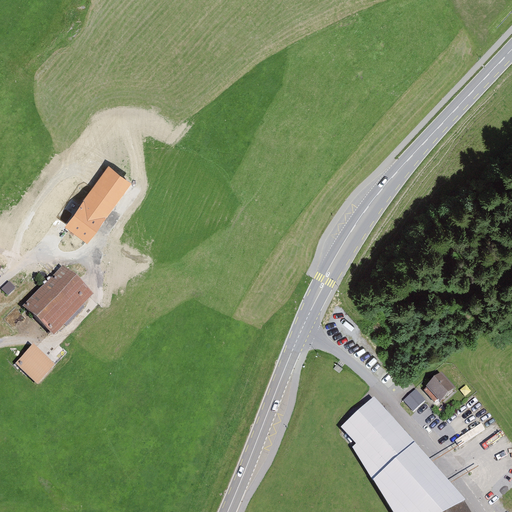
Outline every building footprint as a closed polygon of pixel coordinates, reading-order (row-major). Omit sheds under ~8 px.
[(89,188),(78,181),(60,208),(71,216),(51,245),(61,251),(63,248),(77,258),(95,232),(91,230),(113,198),(109,195),(114,188),(96,176),(89,188)] [(96,297),(63,267),(25,307),(58,338),(96,297)] [(54,366),(34,346),(16,364),(37,384),(54,366)] [(454,392),(442,379),(428,391),(441,405),(454,392)] [(425,403),(416,393),(405,402),(414,412),(425,403)] [(469,511),(462,500),(373,399),(342,427),(394,511),(469,511)]
